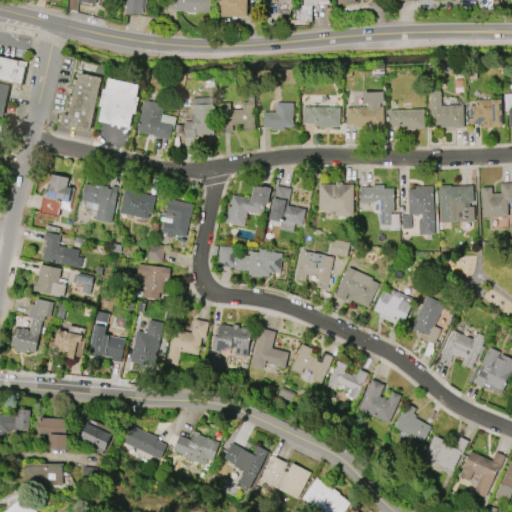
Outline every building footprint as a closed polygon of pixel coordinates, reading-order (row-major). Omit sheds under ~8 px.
[(69,10),(69,0),(96,0),(96,4),(79,1),(77,12),(69,10)] [(125,12),(126,0),(146,0),(145,9),(143,8),(142,14),(125,12)] [(248,0),(247,17),(219,16),(219,13),(175,11),(175,9),(167,9),(167,0),(248,0)] [(311,22),(312,6),(296,6),(296,22),(311,22)] [(21,85),(0,80),(0,56),(26,63),(21,85)] [(90,131),(60,125),(64,107),(72,108),(74,97),(72,97),(76,80),(78,80),(79,73),(101,77),(90,131)] [(109,78),(139,85),(137,97),(140,97),(137,113),(133,113),(130,127),(100,120),(103,106),(101,106),(105,90),(107,90),(109,78)] [(0,82),(10,85),(3,116),(0,115),(0,82)] [(431,125),(430,91),(441,91),(442,106),(463,105),(464,128),(454,128),(454,127),(441,128),(441,124),(431,125)] [(222,132),(221,103),(230,103),(230,110),(242,109),(242,103),(248,102),(248,95),(254,95),(255,130),(244,130),(244,124),(236,124),(236,125),(233,125),(233,132),(222,132)] [(192,99),(213,98),(214,134),(196,135),(196,138),(185,138),(184,122),(192,121),(191,104),(192,104),(192,99)] [(501,99),(502,127),(493,127),(492,123),(470,124),(470,105),(477,105),(477,100),(501,99)] [(137,131),(144,100),(167,105),(165,115),(177,117),(175,126),(173,126),(169,140),(154,137),(155,135),(137,131)] [(276,103),(293,104),(293,127),(285,127),(284,130),(272,130),(272,128),(264,127),(264,113),(276,113),(276,103)] [(303,106),(340,107),(340,127),(315,127),(315,124),(303,124),(303,106)] [(347,108),(384,106),(384,127),(372,127),(372,129),(361,129),(361,128),(354,128),(354,124),(347,124),(347,108)] [(389,110),(424,109),(425,128),(416,128),(416,130),(400,130),(400,127),(390,127),(389,110)] [(76,189),(71,210),(60,208),(58,217),(40,213),(45,191),(48,191),(52,174),(69,178),(67,187),(76,189)] [(118,193),(111,223),(96,220),(99,204),(81,200),(85,182),(108,187),(108,189),(112,190),(112,192),(118,193)] [(354,184),(354,217),(335,216),(335,211),(319,211),(319,184),(336,184),(336,182),(342,182),(342,184),(354,184)] [(501,184),(511,183),(511,203),(507,204),(508,217),(483,218),(482,188),(491,187),(492,194),(501,193),(501,184)] [(226,222),(232,195),(252,199),(255,184),(271,188),(268,206),(266,205),(263,215),(247,211),(244,226),(226,222)] [(268,225),(274,197),(272,196),(273,190),(275,191),(276,185),(291,188),(288,205),(305,209),(303,218),(305,218),(304,226),(295,224),(293,233),(279,230),(279,227),(268,225)] [(399,214),(400,230),(382,231),(382,225),(380,225),(380,212),(374,212),(373,202),(361,203),(360,187),(372,187),(372,185),(385,185),(385,188),(394,188),(395,212),(391,212),(391,214),(399,214)] [(475,221),(441,223),(440,185),(451,185),(451,186),(473,186),(473,203),(470,203),(470,207),(474,207),(475,221)] [(416,187),(433,186),(434,235),(420,235),(419,220),(422,220),(421,214),(409,214),(408,190),(417,190),(416,187)] [(120,213),(125,190),(155,197),(151,213),(149,213),(147,219),(120,213)] [(170,199),(193,205),(185,237),(174,235),(173,238),(166,237),(167,233),(162,232),(164,222),(155,220),(157,212),(162,213),(166,214),(170,199)] [(70,265),(43,259),(47,240),(44,240),(46,232),(60,235),(58,246),(73,249),(70,265)] [(346,258),(349,243),(332,239),(329,254),(346,258)] [(148,261),(162,262),(164,245),(149,244),(148,261)] [(220,246),(235,248),(235,255),(251,256),(253,254),(258,254),(258,257),(259,257),(260,249),(269,250),(269,253),(282,254),(280,273),(270,272),(269,277),(262,276),(262,277),(252,277),(252,275),(248,275),(249,270),(234,269),(235,267),(218,266),(220,246)] [(296,279),(300,253),(309,255),(308,259),(322,261),(323,255),(334,257),(330,278),(333,279),(332,285),(329,284),(328,289),(313,286),(314,279),(319,280),(319,275),(311,273),(310,275),(307,275),(305,281),(296,279)] [(33,290),(35,281),(38,281),(41,264),(61,269),(59,283),(68,285),(65,297),(33,290)] [(139,264),(170,268),(169,281),(165,281),(163,293),(160,292),(159,299),(136,296),(136,291),(144,292),(146,276),(138,275),(139,264)] [(335,297),(339,289),(336,288),(339,279),(342,281),(348,267),(373,278),(372,281),(379,284),(369,308),(351,300),(353,295),(348,293),(345,301),(335,297)] [(402,327),(379,317),(380,313),(374,311),(382,291),(391,295),(393,290),(414,299),(402,327)] [(412,329),(427,296),(444,304),(434,326),(441,329),(435,343),(416,334),(417,331),(412,329)] [(37,298),(54,303),(50,317),(46,316),(44,321),(42,321),(34,352),(23,350),(22,352),(15,350),(16,347),(11,345),(15,328),(21,329),(22,328),(28,330),(30,331),(33,319),(28,317),(32,304),(35,304),(37,298)] [(167,363),(174,329),(192,333),(195,319),(209,322),(205,338),(201,337),(198,354),(181,350),(178,365),(167,363)] [(131,359),(137,331),(144,332),(144,330),(147,331),(149,320),(163,323),(154,364),(131,359)] [(219,324),(233,326),(233,325),(238,325),(238,328),(241,328),(242,327),(246,328),(245,332),(250,333),(249,343),(251,343),(250,345),(248,345),(246,357),(235,355),(237,347),(231,346),(230,350),(225,349),(220,353),(215,352),(219,324)] [(251,366),(260,328),(276,331),(272,348),(288,352),(285,368),(279,367),(278,372),(264,368),(264,369),(251,366)] [(58,330),(82,335),(81,342),(77,342),(74,358),(58,355),(59,346),(55,345),(58,330)] [(441,357),(453,330),(473,339),(476,333),(478,334),(478,333),(485,336),(484,337),(486,338),(482,346),(484,347),(481,354),(479,353),(472,369),(462,364),(464,358),(458,355),(457,356),(453,355),(450,361),(441,357)] [(93,332),(126,339),(121,362),(112,360),(113,357),(102,355),(101,358),(94,357),(95,353),(89,352),(93,332)] [(290,370),(302,344),(313,349),(310,355),(318,359),(319,358),(320,359),(323,352),(334,357),(322,384),(312,379),(315,373),(303,368),(301,374),(290,370)] [(481,365),(489,347),(500,352),(498,355),(501,356),(502,354),(511,358),(511,370),(510,375),(511,375),(508,380),(507,379),(501,394),(484,386),(483,387),(475,383),(481,369),(483,369),(484,366),(481,365)] [(326,386),(332,374),(329,372),(333,366),(335,367),(338,360),(347,365),(344,372),(353,376),(354,374),(357,375),(360,369),(368,373),(364,382),(366,383),(365,386),(362,385),(359,392),(361,393),(359,396),(358,396),(356,399),(349,396),(352,389),(339,383),(335,391),(326,386)] [(402,396),(389,423),(359,409),(373,379),(384,385),(379,396),(388,400),(393,391),(402,396)] [(423,442),(409,434),(406,439),(400,436),(403,431),(394,426),(407,403),(415,408),(412,414),(416,416),(415,418),(431,427),(423,442)] [(0,415),(15,417),(16,409),(30,410),(28,432),(9,430),(9,433),(3,432),(3,436),(0,435),(0,415)] [(39,418),(66,419),(66,435),(68,435),(67,449),(49,448),(50,436),(38,435),(39,418)] [(88,423),(112,434),(104,450),(93,445),(93,446),(81,440),(83,436),(82,436),(88,423)] [(160,460),(151,456),(151,457),(146,455),(147,454),(123,443),(131,425),(158,438),(157,440),(167,444),(160,460)] [(173,451),(179,435),(191,439),(194,431),(200,433),(200,435),(220,442),(213,460),(208,458),(206,466),(185,458),(185,455),(173,451)] [(433,465),(422,460),(435,436),(444,440),(443,442),(455,448),(461,437),(468,441),(453,471),(434,462),(433,465)] [(256,476),(225,459),(223,461),(218,458),(224,446),(228,448),(231,442),(252,453),(256,445),(267,450),(265,454),(267,456),(265,460),(264,460),(256,476)] [(470,451),(492,461),(496,452),(505,456),(499,470),(497,469),(485,497),(474,492),(482,474),(473,470),(466,486),(457,481),(470,451)] [(260,479),(273,455),(285,462),(287,459),(311,473),(297,498),(283,491),(279,498),(262,489),(266,482),(260,479)] [(495,496),(501,482),(501,483),(511,460),(511,491),(508,502),(495,496)] [(25,466),(63,466),(63,485),(62,485),(62,490),(57,490),(57,486),(26,486),(25,466)] [(343,511),(318,511),(302,499),(317,478),(334,491),(335,490),(340,493),(339,494),(350,503),(343,511)] [(5,511),(24,497),(36,511),(5,511)]
